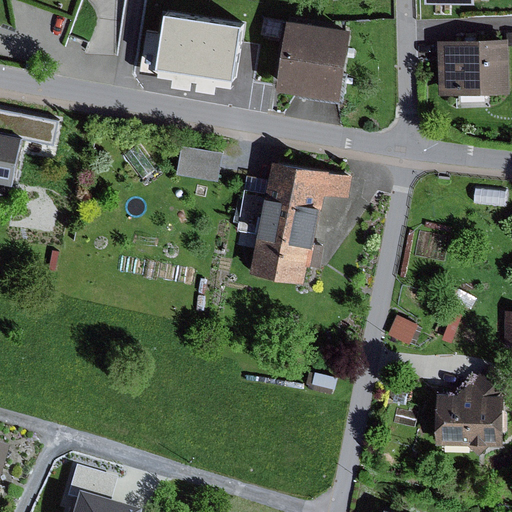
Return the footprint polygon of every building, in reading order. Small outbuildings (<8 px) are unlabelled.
[(247,21),(170,9),(167,32),(148,29),(143,60),(237,75),(239,75),(247,21)] [(280,87),(344,97),(355,26),(291,16),(280,87)] [(511,91),(511,77),(511,37),(439,39),(441,94),(511,91)] [(237,75),(143,60),(142,67),(161,70),(160,74),(176,77),(175,84),(194,87),(195,79),(199,80),(198,88),(219,91),(220,84),(235,86),(237,75)] [(0,179),(15,183),(25,135),(0,130),(0,179)] [(220,180),(225,151),(183,144),(178,173),(220,180)] [(327,191),(350,196),(354,174),(332,170),(333,168),(276,157),(272,178),(270,191),(246,187),(238,229),(260,233),(253,271),(307,281),(310,264),(322,266),(326,245),(317,243),(327,191)] [(248,174),(246,187),(270,191),(272,178),(248,174)] [(455,310),(444,339),(452,342),(464,314),(455,310)] [(398,314),(389,334),(411,343),(419,323),(398,314)] [(440,392),(439,443),(470,444),(480,454),(491,444),(506,445),(507,398),(511,393),(511,384),(491,363),(461,392),(440,392)] [(0,478),(8,447),(0,444),(0,478)] [(117,476),(75,463),(64,498),(75,501),(72,511),(140,511),(141,511),(109,502),(117,476)]
